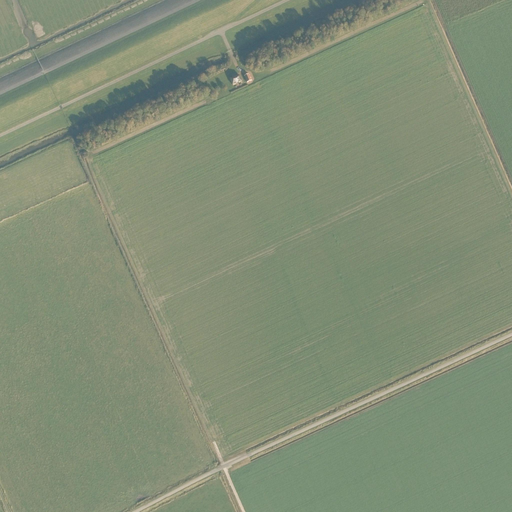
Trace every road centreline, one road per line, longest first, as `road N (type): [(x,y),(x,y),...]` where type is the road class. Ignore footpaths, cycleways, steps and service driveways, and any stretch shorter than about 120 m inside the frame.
road 1 (unclassified): [(136,511),(511,335)]
road 2 (track): [(0,93),(196,0)]
